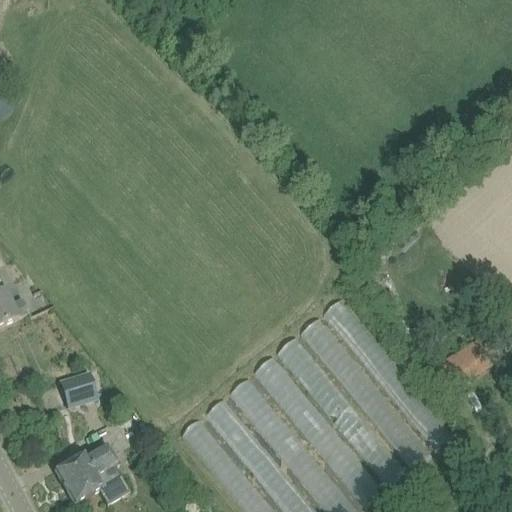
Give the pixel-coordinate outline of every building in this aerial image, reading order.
[(0,70),(0,120),(13,111),(0,93),(0,75),(3,74),(0,70)] [(11,308),(0,282),(0,330),(18,322),(18,321),(28,316),(22,303),(11,308)] [(431,456),(453,439),(344,303),(300,337),(409,474),(432,457),(431,456)] [(257,373),(357,511),(362,511),(406,481),(302,337),(276,355),(278,358),(257,373)] [(435,370),(452,397),(495,369),(478,342),(435,370)] [(81,378),(42,387),(48,416),(87,407),(81,378)] [(231,395),(319,511),(352,511),(252,379),(231,395)] [(312,511),(227,401),(206,417),(279,511),(312,511)] [(270,511),(202,421),(182,437),(238,511),(270,511)] [(72,464),(55,474),(75,509),(99,495),(107,509),(130,496),(114,469),(117,467),(105,448),(85,461),(83,458),(72,464)]
